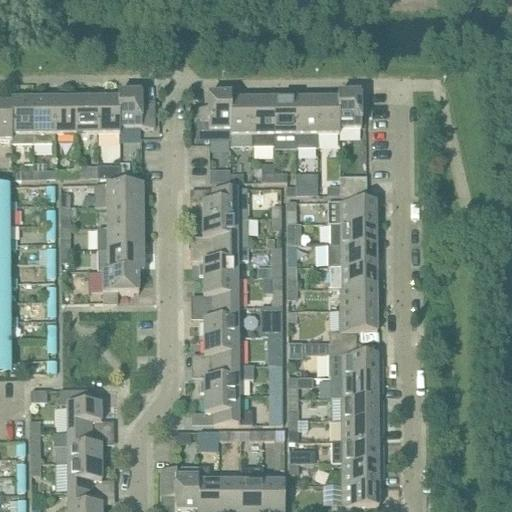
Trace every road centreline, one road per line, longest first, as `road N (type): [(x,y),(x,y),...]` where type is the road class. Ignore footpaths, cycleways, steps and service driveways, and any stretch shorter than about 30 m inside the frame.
road 1 (residential): [(138,511),(136,439),(167,396),(167,85)]
road 2 (residential): [(414,511),(413,398),(401,372),(397,85)]
